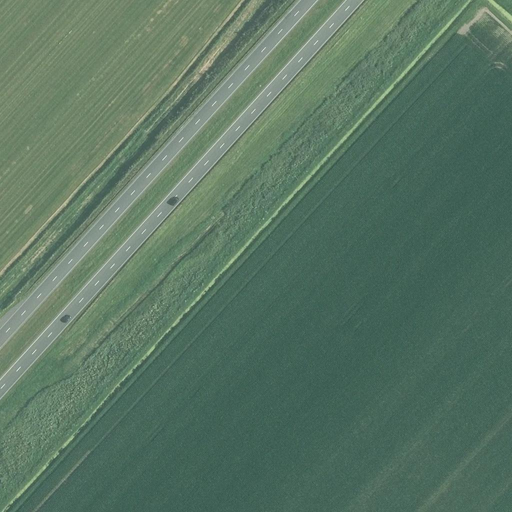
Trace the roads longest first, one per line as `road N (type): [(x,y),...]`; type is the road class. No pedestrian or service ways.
road 1 (trunk): [(0,391),(355,0)]
road 2 (trunk): [(309,0),(0,340)]
